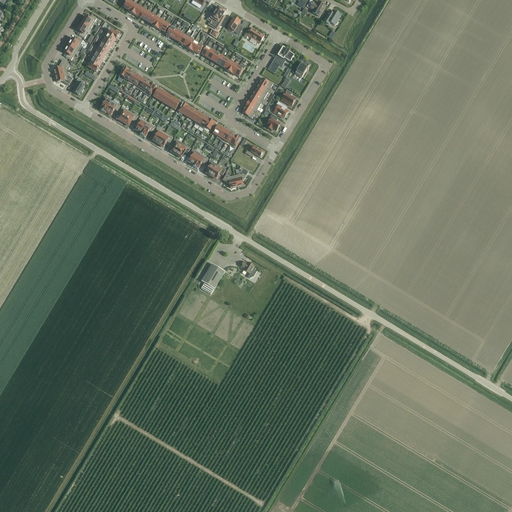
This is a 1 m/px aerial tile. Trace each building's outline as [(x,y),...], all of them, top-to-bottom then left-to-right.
[(303,9),(307,2),(304,0),(300,0),(301,0),(298,5),(303,9)] [(128,12),(133,3),(128,1),(124,8),(128,11),(128,12)] [(317,5),(311,1),(307,7),(313,11),(312,13),(319,17),(326,7),(319,2),(317,5)] [(138,6),(133,3),(128,12),(133,15),(138,6)] [(138,6),(133,15),(137,17),(142,9),(138,6)] [(218,7),(211,19),(216,21),(212,27),(217,30),(223,20),(221,19),(225,12),(218,7)] [(147,12),(142,9),(137,17),(137,18),(138,17),(142,19),(147,12)] [(332,14),(330,12),(329,12),(324,22),(329,25),(330,23),(335,26),(336,25),(337,25),(338,23),(337,22),(341,16),(340,15),(340,14),(338,13),(338,14),(334,11),(332,14)] [(147,12),(142,19),(147,22),(152,15),(147,12)] [(147,22),(151,25),(156,17),(152,15),(147,22)] [(82,23),(82,24),(90,29),(89,29),(91,30),(97,20),(91,16),(89,19),(86,17),(84,20),(82,23)] [(161,20),(156,17),(151,25),(151,26),(156,29),(161,20)] [(241,22),(234,18),(228,28),(239,35),(244,28),(240,26),(240,27),(239,26),(241,22)] [(161,20),(156,29),(160,31),(165,23),(161,20)] [(161,31),(166,34),(170,26),(165,23),(160,31),(161,32),(161,31)] [(90,29),(82,24),(80,27),(79,27),(77,30),(78,30),(77,31),(81,33),(79,36),(85,39),(87,36),(85,36),(89,29),(90,29)] [(167,36),(171,39),(176,31),(172,28),(167,36)] [(260,33),(258,32),(257,32),(253,29),(249,34),(247,33),(244,37),(247,38),(248,36),(260,44),(264,37),(260,34),(260,33)] [(116,40),(116,41),(120,34),(116,32),(115,33),(111,30),(108,35),(116,40)] [(181,34),(176,31),(171,39),(176,41),(181,34)] [(212,31),(210,35),(217,39),(220,35),(212,31)] [(176,41),(180,44),(185,36),(181,34),(176,41)] [(185,36),(180,44),(185,47),(185,48),(190,39),(192,37),(187,34),(185,36)] [(116,40),(108,35),(105,40),(113,45),(116,40)] [(71,42),(69,45),(69,46),(78,52),(84,42),(78,38),(77,41),(73,39),(71,42)] [(105,40),(104,39),(102,44),(101,44),(110,49),(113,45),(105,40)] [(190,39),(185,48),(189,51),(195,42),(190,39)] [(189,51),(194,53),(199,45),(195,42),(189,51)] [(101,44),(102,44),(101,43),(98,48),(100,49),(108,54),(110,49),(101,44)] [(199,56),(204,48),(199,45),(194,53),(194,54),(195,53),(199,56)] [(72,61),(78,52),(69,46),(67,49),(65,52),(65,53),(68,55),(66,58),(72,61)] [(207,47),(202,55),(206,58),(211,50),(207,47)] [(288,49),(288,50),(283,48),(280,54),(279,53),(275,59),(276,59),(274,62),(282,67),(287,60),(291,63),(295,56),(290,53),(291,51),(288,49)] [(100,49),(97,54),(105,59),(108,54),(100,49)] [(206,58),(211,61),(216,53),(217,52),(212,49),(211,50),(206,58)] [(92,57),(102,63),(105,59),(97,54),(95,52),(92,57)] [(221,56),(216,53),(211,61),(216,64),(221,56)] [(220,67),(225,59),(221,56),(216,64),(220,67)] [(102,63),(92,57),(89,62),(99,68),(102,63)] [(225,59),(220,67),(225,69),(230,61),(225,59)] [(56,76),(67,73),(66,70),(69,65),(63,61),(59,68),(54,69),(56,76)] [(235,64),(230,61),(225,69),(224,70),(229,73),(235,64)] [(99,68),(89,62),(86,67),(96,73),(100,68),(99,68)] [(307,62),(306,63),(306,64),(303,62),(300,68),(297,66),(293,72),(296,74),(302,78),(310,66),(310,65),(311,64),(310,63),(309,62),(307,62)] [(235,64),(229,73),(234,76),(240,65),(239,67),(235,64)] [(240,65),(234,76),(235,75),(239,78),(245,68),(240,65)] [(119,78),(123,81),(129,71),(124,67),(121,72),(122,72),(119,78)] [(129,71),(123,81),(128,84),(129,83),(128,83),(134,74),(130,71),(129,71)] [(67,73),(56,76),(58,83),(62,82),(69,86),(73,80),(68,77),(67,73)] [(134,74),(128,83),(129,83),(133,85),(138,77),(134,74)] [(138,77),(133,85),(137,88),(136,89),(137,89),(143,79),(138,77)] [(82,81),(78,79),(74,86),(76,87),(73,93),(74,93),(79,96),(81,92),(82,93),(84,90),(83,90),(85,86),(81,83),(82,81)] [(143,79),(137,89),(141,92),(147,82),(143,79)] [(263,79),(260,85),(274,93),(274,92),(271,89),(273,85),(263,79)] [(151,84),(147,82),(141,92),(146,95),(152,84),(151,84)] [(156,87),(152,84),(146,95),(150,97),(156,87)] [(260,85),(256,91),(266,97),(268,93),(273,95),(274,93),(260,85)] [(154,97),(158,100),(163,92),(158,90),(154,97)] [(264,100),(266,97),(256,91),(253,96),(267,105),(267,103),(264,100)] [(286,94),(282,101),(292,107),(296,100),(291,97),(293,94),(287,91),(286,94)] [(167,95),(163,92),(158,100),(162,103),(167,95)] [(167,95),(162,103),(167,105),(172,98),(167,95)] [(266,106),(267,105),(253,96),(249,102),(249,101),(249,102),(259,108),(261,105),(266,106)] [(106,113),(113,102),(105,97),(102,102),(104,104),(101,110),(101,111),(106,114),(106,113)] [(171,108),(176,100),(172,98),(167,105),(171,108)] [(176,100),(171,108),(176,111),(181,103),(176,100)] [(106,113),(107,113),(106,114),(110,116),(110,115),(111,116),(115,110),(117,112),(121,107),(113,102),(106,113)] [(257,111),(259,108),(249,102),(246,107),(260,116),(261,115),(257,111)] [(274,113),(284,119),(286,116),(287,116),(288,113),(289,112),(286,111),(288,108),(278,102),(277,105),(278,106),(274,113)] [(182,116),(183,115),(188,107),(183,104),(179,112),(179,113),(179,114),(182,116)] [(188,107),(183,115),(188,117),(192,110),(188,107)] [(260,116),(246,107),(245,107),(246,108),(242,113),(252,119),(254,116),(259,117),(260,116)] [(119,122),(123,124),(130,112),(122,108),(119,113),(122,115),(118,120),(120,121),(119,122)] [(188,117),(192,120),(197,112),(192,110),(188,117)] [(138,117),(130,112),(123,124),(127,127),(127,126),(129,127),(132,121),(135,123),(138,117)] [(201,115),(197,112),(192,120),(196,123),(201,115)] [(195,125),(200,128),(206,118),(201,115),(196,123),(195,125)] [(268,127),(267,129),(272,131),(273,129),(277,132),(281,125),(276,122),(278,119),(272,116),(270,119),(272,119),(267,126),(268,127)] [(140,134),(141,134),(148,123),(140,118),(137,124),(139,125),(136,131),(137,132),(140,134)] [(206,118),(200,128),(204,130),(205,128),(210,120),(206,118)] [(216,124),(210,120),(205,128),(210,131),(212,127),(214,128),(216,124)] [(141,134),(140,135),(145,138),(146,137),(150,132),(152,133),(156,128),(148,123),(141,134)] [(218,137),(223,129),(218,126),(214,134),(218,137)] [(158,145),(165,134),(157,129),(154,134),(157,136),(153,142),(155,142),(154,143),(158,145)] [(223,129),(218,137),(222,139),(227,131),(223,129)] [(227,142),(232,134),(227,131),(222,139),(221,141),(226,144),(227,142)] [(165,134),(158,145),(162,148),(162,147),(164,148),(167,142),(170,144),(173,138),(165,134)] [(231,145),(236,137),(232,134),(227,142),(231,145)] [(236,136),(236,137),(231,145),(230,147),(235,150),(241,140),(236,136)] [(172,154),(176,156),(183,144),(175,140),(172,145),(174,147),(171,152),(172,153),(172,154)] [(191,149),(183,144),(176,156),(180,159),(180,158),(181,159),(185,153),(188,155),(191,149)] [(248,151),(246,154),(253,158),(255,155),(260,159),(264,153),(260,151),(261,151),(258,149),(258,150),(252,146),(249,151),(248,151)] [(193,167),(199,157),(201,155),(193,150),(189,156),(192,157),(189,163),(190,164),(189,164),(193,166),(194,166),(193,167)] [(204,160),(199,157),(193,167),(198,170),(198,169),(199,169),(202,164),(205,165),(208,160),(205,158),(204,160)] [(211,178),(217,168),(218,166),(210,161),(207,166),(210,168),(206,174),(207,175),(211,178)] [(239,176),(235,176),(238,188),(240,187),(240,188),(243,187),(243,186),(244,186),(243,182),(248,175),(249,172),(241,167),(240,170),(241,171),(239,176)] [(217,168),(211,178),(215,180),(215,179),(216,180),(220,174),(223,176),(226,171),(223,169),(222,171),(217,168)] [(235,188),(238,188),(235,176),(231,177),(227,175),(223,181),(230,185),(231,189),(232,189),(232,190),(235,189),(235,188)] [(244,262),(241,267),(245,270),(244,271),(250,275),(248,278),(250,279),(254,277),(257,272),(253,270),(255,267),(250,264),(249,265),(244,262)] [(215,290),(223,277),(225,272),(212,265),(202,282),(205,284),(214,290),(215,290)] [(211,295),(214,290),(205,284),(201,289),(211,295)]
